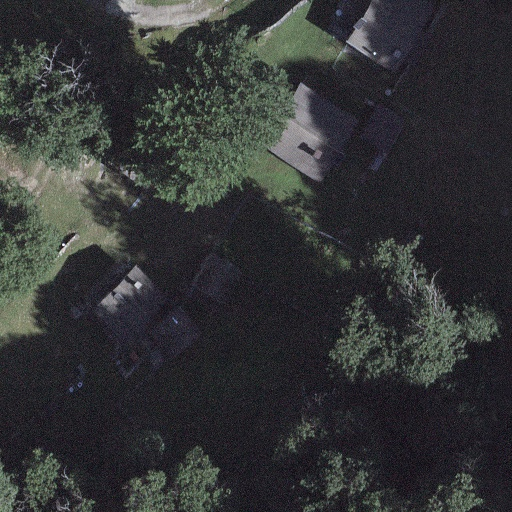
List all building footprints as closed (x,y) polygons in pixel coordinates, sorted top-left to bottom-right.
[(437,8),(424,0),(368,0),(341,43),(394,76),(437,8)] [(357,122),(297,85),(260,147),(320,183),(357,122)] [(183,134),(139,105),(101,161),(145,190),(183,134)] [(243,274),(208,254),(189,286),(223,307),(243,274)] [(174,308),(137,267),(91,308),(126,347),(145,330),(171,358),(201,331),(177,304),(174,308)]
